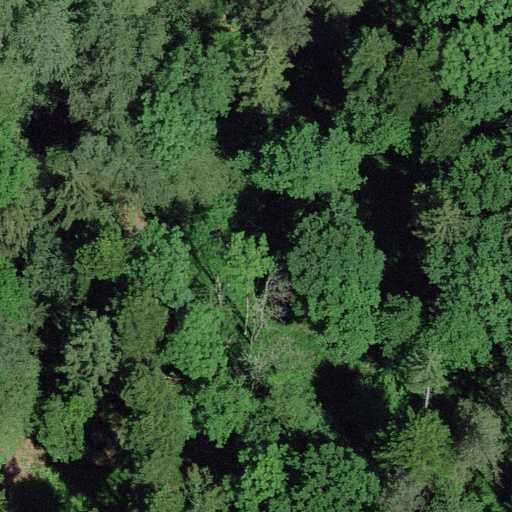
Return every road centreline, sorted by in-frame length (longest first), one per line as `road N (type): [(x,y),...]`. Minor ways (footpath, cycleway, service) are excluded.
road 1 (track): [(228,511),(226,435),(216,398),(125,224),(120,191),(139,0)]
road 2 (track): [(128,121),(0,94)]
